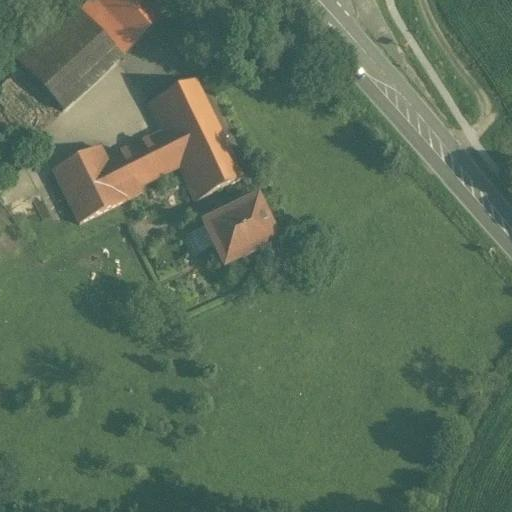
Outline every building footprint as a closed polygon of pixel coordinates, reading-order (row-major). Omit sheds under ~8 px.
[(143,0),(91,0),(80,10),(123,57),(162,20),(143,0)] [(120,59),(71,6),(12,60),(61,114),(120,59)] [(193,83),(146,106),(161,136),(105,164),(98,150),(51,173),(78,227),(125,204),(125,203),(140,196),(137,189),(177,168),(195,204),(241,181),(193,83)] [(50,106),(10,136),(23,154),(63,124),(50,106)] [(256,201),(202,227),(222,270),(240,262),(240,263),(261,253),(261,252),(276,244),(256,201)]
